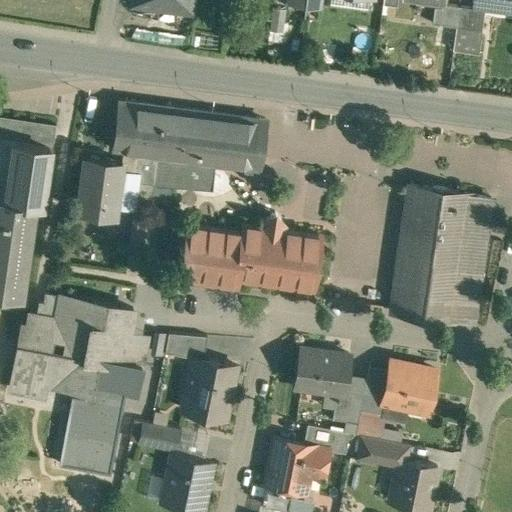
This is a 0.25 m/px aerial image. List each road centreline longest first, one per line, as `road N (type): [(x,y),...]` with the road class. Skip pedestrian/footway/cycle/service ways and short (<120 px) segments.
road 1 (tertiary): [(511,122),(98,62)]
road 2 (residential): [(271,317),(393,336),(493,364)]
road 3 (residential): [(227,511),(271,317)]
road 4 (residential): [(493,364),(462,511)]
